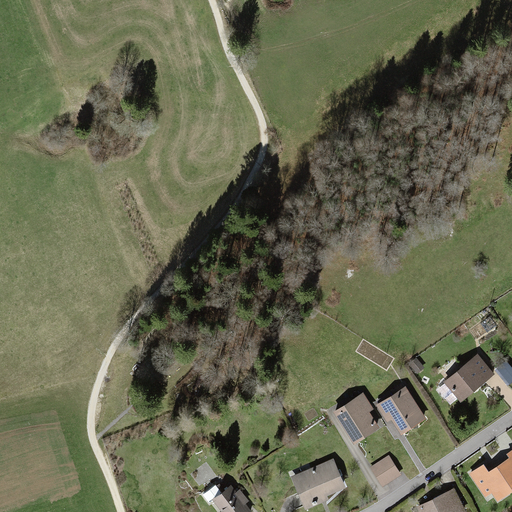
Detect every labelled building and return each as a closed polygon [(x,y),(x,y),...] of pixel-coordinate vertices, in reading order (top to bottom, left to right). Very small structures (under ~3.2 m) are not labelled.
[(476,357),(443,380),(457,400),(490,377),(476,357)] [(400,385),(377,401),(398,432),(422,416),(400,385)] [(358,392),(331,408),(350,439),(377,423),(358,392)] [(481,461),(468,473),(482,494),(489,491),(492,497),(511,486),(511,448),(505,452),(506,456),(486,469),(481,461)] [(388,456),(371,468),(382,486),(400,473),(388,456)] [(332,459),(289,476),(302,507),(344,490),(332,459)] [(248,511),(250,511),(229,483),(210,497),(221,511),(248,511)] [(454,490),(416,506),(418,511),(460,511),(463,511),(454,490)]
